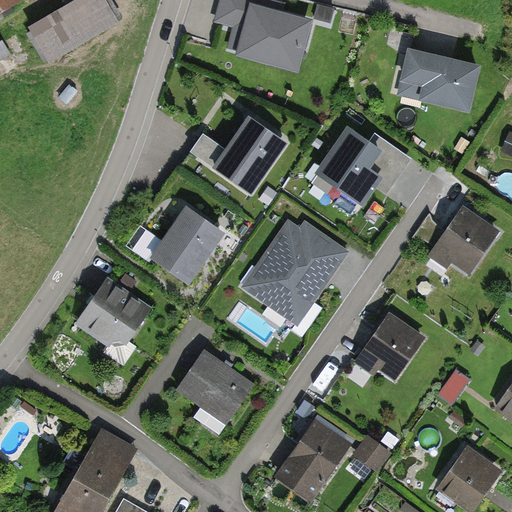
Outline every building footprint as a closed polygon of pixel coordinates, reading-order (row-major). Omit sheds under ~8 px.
[(103,0),(75,0),(29,26),(48,59),(116,20),(103,0)] [(262,0),(223,0),(218,20),(239,24),(235,32),(248,35),(242,53),(296,67),(307,23),(259,10),(262,0)] [(477,68),(411,52),(402,93),(467,108),(477,68)] [(287,141),(249,116),(215,166),(253,191),(287,141)] [(388,155),(348,128),(314,177),(365,212),(379,191),(386,196),(413,158),(395,145),(388,155)] [(224,228),(193,208),(157,261),(188,282),(224,228)] [(495,235),(460,210),(430,252),(465,277),(495,235)] [(301,230),(287,221),(242,289),(301,328),(350,253),(305,224),(301,230)] [(108,277),(80,320),(119,346),(148,303),(108,277)] [(424,341),(385,314),(355,357),(393,384),(424,341)] [(195,352),(172,392),(225,423),(249,384),(195,352)] [(442,393),(455,401),(471,379),(458,370),(442,393)] [(511,378),(489,410),(511,425),(511,378)] [(309,503),(351,443),(311,415),(268,475),(309,503)] [(100,511),(132,453),(94,433),(51,511),(100,511)] [(467,511),(495,474),(459,449),(427,494),(451,511),(467,511)] [(144,511),(147,506),(119,496),(114,511),(144,511)]
